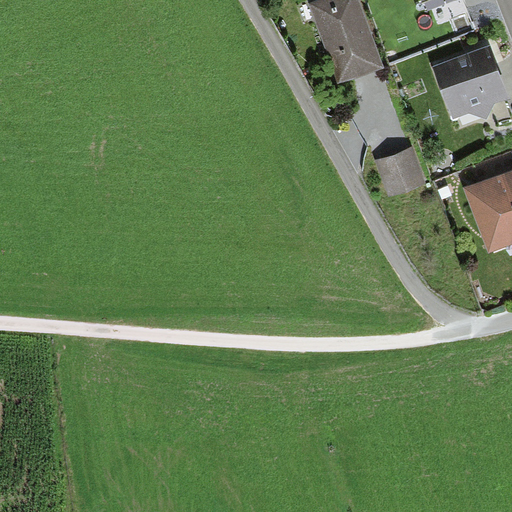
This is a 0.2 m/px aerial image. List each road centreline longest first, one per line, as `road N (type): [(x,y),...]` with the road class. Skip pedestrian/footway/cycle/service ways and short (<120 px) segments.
road 1 (track): [(0,327),(361,349),(466,330)]
road 2 (residential): [(248,0),(407,278),(466,330),(511,320)]
